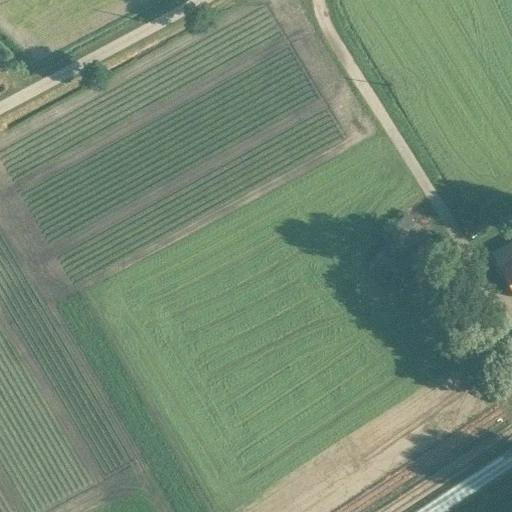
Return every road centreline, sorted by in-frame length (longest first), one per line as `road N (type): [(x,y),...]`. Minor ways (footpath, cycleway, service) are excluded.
road 1 (unclassified): [(511,350),(452,228),(325,26),(317,0)]
road 2 (unclassified): [(0,105),(200,0)]
